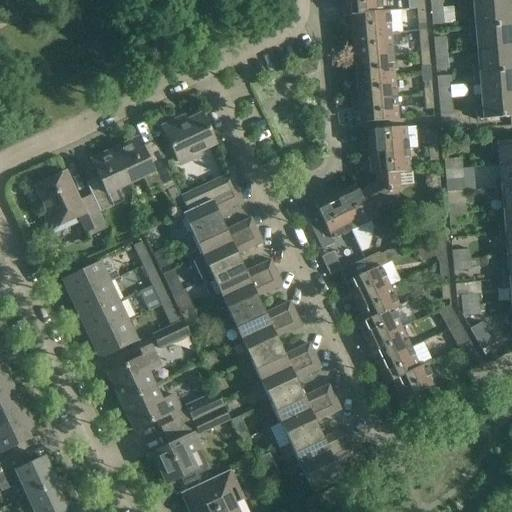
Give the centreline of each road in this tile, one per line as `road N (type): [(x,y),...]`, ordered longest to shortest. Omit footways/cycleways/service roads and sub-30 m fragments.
road 1 (residential): [(383,442),(202,71)]
road 2 (residential): [(123,511),(14,283)]
road 3 (residential): [(0,166),(202,71)]
road 4 (residential): [(383,442),(511,370)]
road 5 (residential): [(301,511),(395,467),(383,442)]
road 6 (residential): [(202,71),(285,32),(299,0)]
